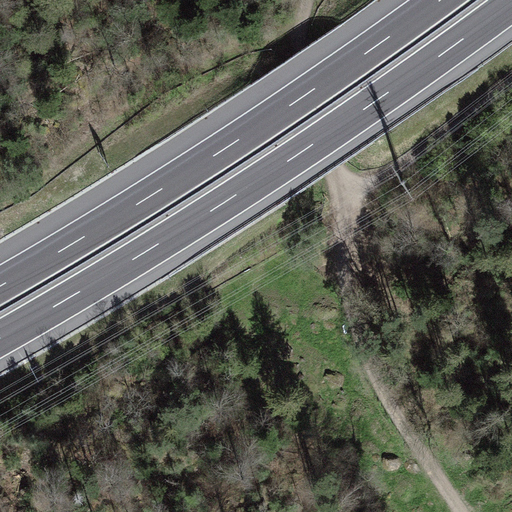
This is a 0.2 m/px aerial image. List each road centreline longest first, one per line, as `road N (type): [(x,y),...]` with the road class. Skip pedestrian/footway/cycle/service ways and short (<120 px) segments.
road 1 (motorway): [(0,338),(268,176),(511,3)]
road 2 (motorway): [(442,0),(239,139),(0,285)]
road 3 (track): [(460,511),(359,336),(345,281),(340,204)]
road 4 (track): [(511,81),(340,204)]
road 5 (track): [(340,204),(298,52)]
